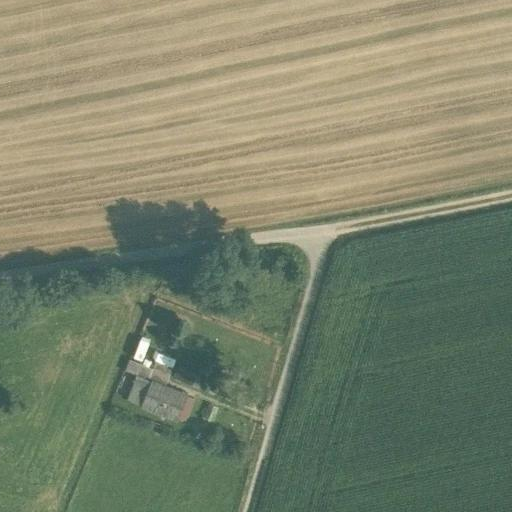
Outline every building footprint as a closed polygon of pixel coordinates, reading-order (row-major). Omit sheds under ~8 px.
[(152,368),(129,359),(125,370),(136,375),(148,379),(152,368)] [(152,381),(164,386),(170,371),(154,364),(152,368),(148,379),(152,381)] [(176,366),(172,376),(191,383),(195,373),(176,366)] [(126,398),(142,404),(152,381),(148,379),(136,375),(126,398)] [(164,386),(152,381),(142,404),(177,418),(186,395),(164,386)]
